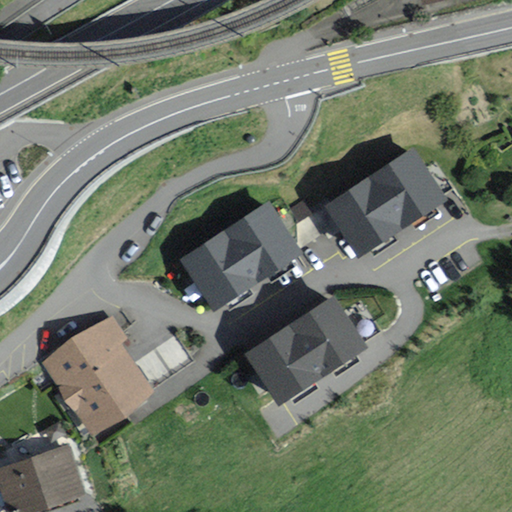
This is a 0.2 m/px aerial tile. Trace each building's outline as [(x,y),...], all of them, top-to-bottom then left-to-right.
[(413,146),(326,204),(359,255),(447,197),(413,146)] [(269,200),(182,257),(215,308),(302,251),(269,200)] [(334,295),(246,352),(279,403),(367,346),(334,295)] [(159,389),(109,317),(49,359),(99,431),(159,389)] [(43,511),(90,495),(70,442),(0,467),(0,483),(10,511),(43,511)]
